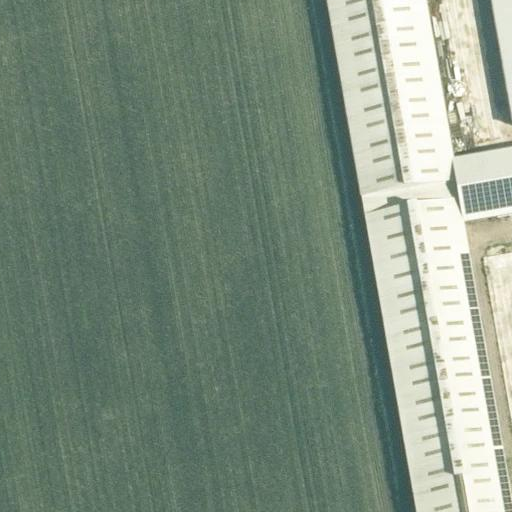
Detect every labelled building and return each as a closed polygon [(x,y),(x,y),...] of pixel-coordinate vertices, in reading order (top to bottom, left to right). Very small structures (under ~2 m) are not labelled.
[(328,0),(415,511),(511,511),(511,502),(464,226),(454,167),(425,0),(328,0)] [(439,0),(463,144),(502,137),(478,0),(439,0)] [(511,0),(490,0),(511,121),(511,0)] [(511,156),(454,167),(464,226),(511,217),(511,156)] [(511,245),(479,251),(511,442),(511,245)]
